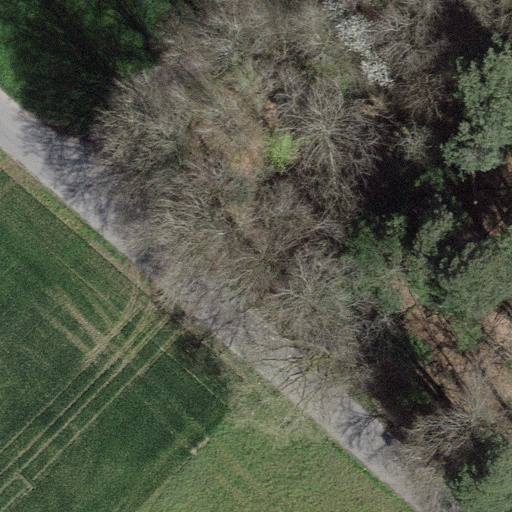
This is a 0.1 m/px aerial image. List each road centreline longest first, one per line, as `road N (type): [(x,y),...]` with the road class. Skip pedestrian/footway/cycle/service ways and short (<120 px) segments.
road 1 (tertiary): [(454,511),(0,119)]
road 2 (track): [(66,175),(252,0)]
